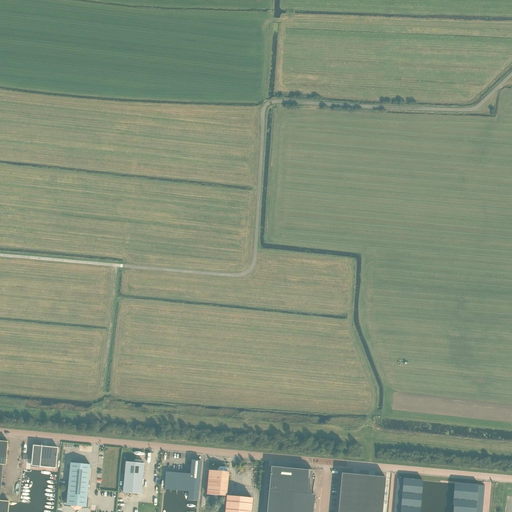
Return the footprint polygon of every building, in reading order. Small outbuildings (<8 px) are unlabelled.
[(39,468),(40,468),(40,467),(56,468),(58,448),(42,446),(42,445),(41,446),(33,446),(31,466),(39,467),(39,468)] [(189,491),(189,496),(198,497),(201,461),(192,460),(191,474),(166,472),(164,489),(189,491)] [(141,494),(144,464),(126,462),(123,492),(141,494)] [(86,507),(90,465),(70,463),(67,500),(74,509),(78,509),(81,507),(86,507)] [(271,467),(266,511),(312,511),(314,495),(312,494),(313,486),(314,478),(315,477),(314,476),(314,475),(314,474),(314,473),(313,473),(312,472),(312,471),(311,471),(310,470),(309,470),(308,470),(271,467)] [(209,470),(207,494),(227,496),(229,472),(209,470)] [(341,473),(337,511),(382,511),(385,477),(341,473)] [(397,478),(394,511),(419,511),(423,480),(397,478)] [(455,483),(452,511),(482,511),(485,486),(455,483)] [(251,511),(252,499),(227,496),(224,511),(251,511)] [(0,511),(8,511),(9,502),(0,500),(0,511)]
